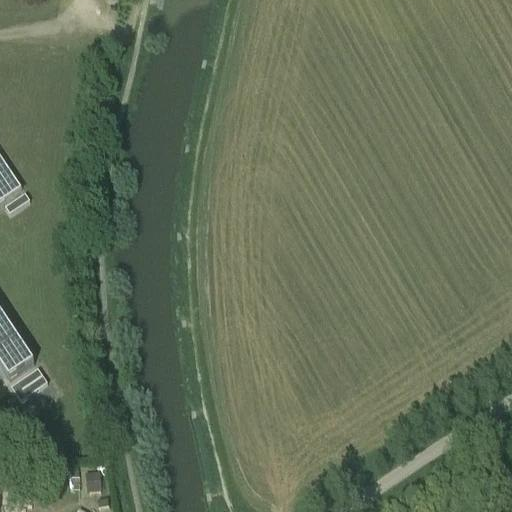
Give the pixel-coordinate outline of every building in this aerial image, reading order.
[(0,207),(21,193),(0,161),(0,207)] [(5,212),(10,219),(30,206),(25,199),(5,212)] [(25,250),(20,265),(36,271),(41,256),(25,250)] [(47,287),(30,289),(34,322),(51,320),(47,287)] [(0,316),(0,369),(11,385),(35,368),(0,316)] [(21,407),(49,388),(38,373),(11,392),(21,407)] [(87,493),(102,493),(101,476),(86,476),(87,493)]
